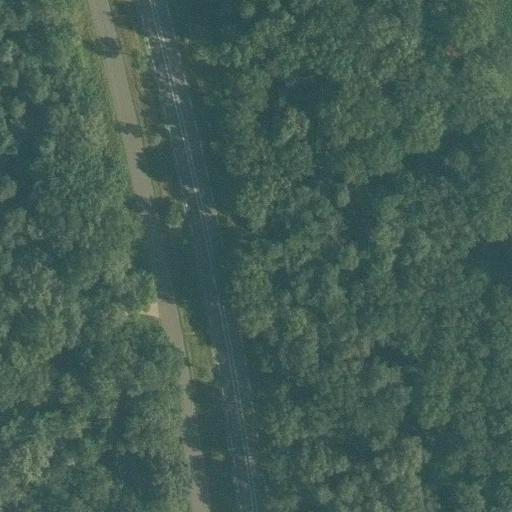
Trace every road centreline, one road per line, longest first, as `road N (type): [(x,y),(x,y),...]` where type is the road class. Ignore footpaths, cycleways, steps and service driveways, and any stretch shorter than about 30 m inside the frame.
road 1 (primary): [(253,511),(225,328),(150,0)]
road 2 (unclassified): [(170,338),(96,0)]
road 3 (track): [(476,511),(455,499),(381,411),(285,357)]
road 4 (unclassified): [(170,338),(200,511)]
road 5 (track): [(163,301),(0,332)]
